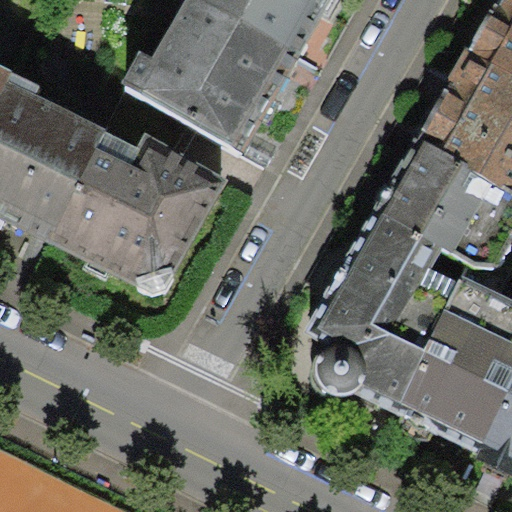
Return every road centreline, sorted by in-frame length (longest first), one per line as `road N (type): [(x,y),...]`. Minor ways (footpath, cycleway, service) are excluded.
road 1 (residential): [(156,434),(413,0)]
road 2 (secondary): [(156,434),(313,511)]
road 3 (secondary): [(0,358),(156,434)]
